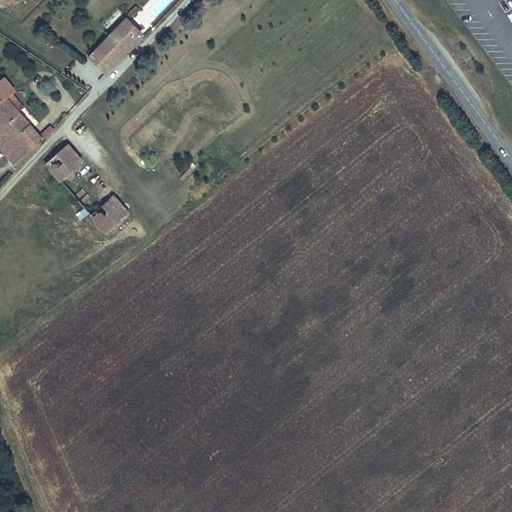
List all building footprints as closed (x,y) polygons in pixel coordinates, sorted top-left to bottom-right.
[(124,19),(88,56),(104,73),(140,35),(124,19)] [(0,105),(13,94),(14,93),(0,77),(0,105)] [(13,94),(0,105),(0,148),(15,165),(42,140),(38,136),(19,114),(25,108),(13,94)] [(42,140),(52,130),(49,126),(38,136),(42,140)] [(44,165),(61,184),(83,164),(66,145),(44,165)] [(61,184),(105,232),(127,212),(83,164),(61,184)]
